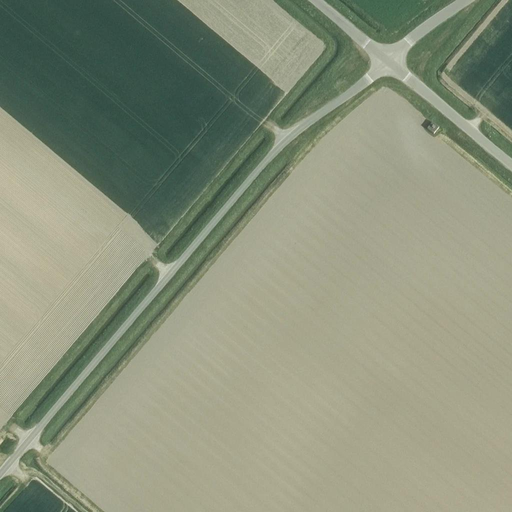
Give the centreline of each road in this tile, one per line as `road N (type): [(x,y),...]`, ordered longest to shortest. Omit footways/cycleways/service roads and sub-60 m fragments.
road 1 (unclassified): [(0,474),(285,138),(392,64)]
road 2 (unclassified): [(511,166),(392,64)]
